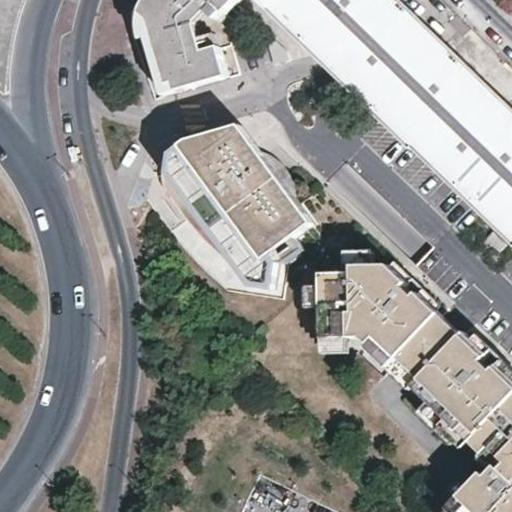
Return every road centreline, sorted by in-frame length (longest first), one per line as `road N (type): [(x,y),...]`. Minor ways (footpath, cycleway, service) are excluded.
road 1 (secondary): [(111,511),(130,330),(121,253),(78,95),(92,0)]
road 2 (primary): [(0,509),(52,427),(74,328),(60,228),(40,181)]
road 3 (secondary): [(40,181),(29,107),(50,0)]
